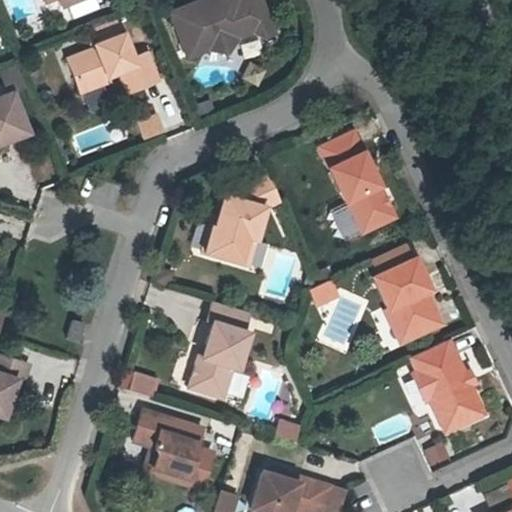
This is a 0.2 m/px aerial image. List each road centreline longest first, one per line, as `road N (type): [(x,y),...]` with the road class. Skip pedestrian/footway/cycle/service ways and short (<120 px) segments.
road 1 (residential): [(53,511),(161,174),(186,151),(288,113),(331,51)]
road 2 (residential): [(331,51),(377,89),(511,390)]
road 3 (residential): [(511,442),(398,492)]
